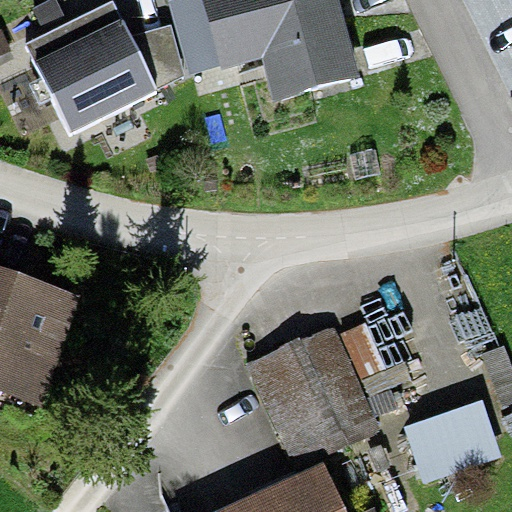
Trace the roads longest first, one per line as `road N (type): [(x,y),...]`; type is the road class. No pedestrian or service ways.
road 1 (residential): [(0,183),(113,219),(270,240),(429,222),(511,195)]
road 2 (residential): [(511,153),(435,0)]
